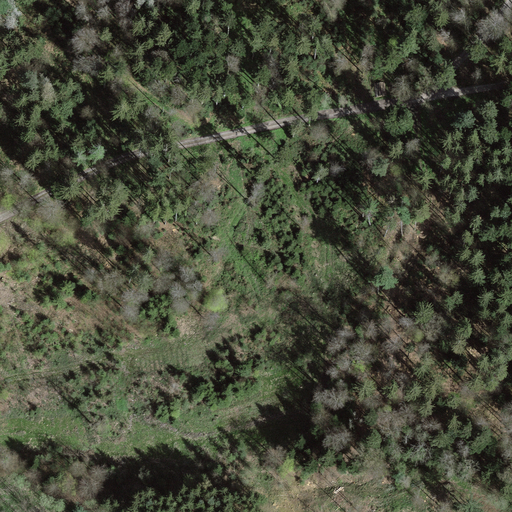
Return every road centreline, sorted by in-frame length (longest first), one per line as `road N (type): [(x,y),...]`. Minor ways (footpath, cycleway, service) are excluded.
road 1 (track): [(325,511),(339,420),(436,96),(510,0)]
road 2 (track): [(511,83),(155,150),(0,215)]
